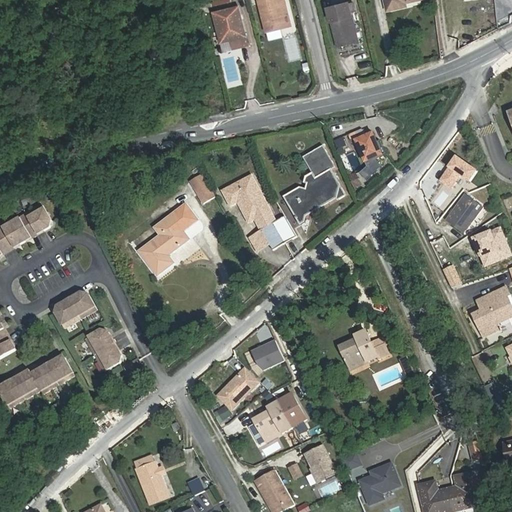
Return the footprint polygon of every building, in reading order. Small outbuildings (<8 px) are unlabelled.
[(260,0),(269,35),(295,28),(287,0),(260,0)] [(424,0),(385,0),(388,13),(409,8),(408,4),(424,1),(424,0)] [(360,44),(352,3),(330,8),(339,48),(360,44)] [(248,37),(240,8),(215,14),(222,43),(248,37)] [(383,168),(377,162),(386,159),(377,136),(359,143),(369,170),(363,176),(369,183),(383,168)] [(330,144),(310,155),(319,171),(312,175),(310,181),(313,182),(312,187),(306,186),(295,193),(297,198),(292,201),(301,216),(306,212),(312,214),(319,210),(316,205),(324,200),(327,206),(343,197),(345,199),(352,195),(338,169),(343,166),(330,144)] [(206,173),(194,180),(207,203),(219,196),(206,173)] [(362,185),(359,175),(351,178),(355,188),(362,185)] [(231,193),(239,207),(246,203),(250,209),(253,210),(259,222),(278,212),(259,177),(231,193)] [(447,222),(464,235),(485,207),(467,195),(447,222)] [(316,205),(319,210),(327,206),(324,200),(316,205)] [(53,219),(44,204),(28,214),(33,222),(39,219),(45,230),(51,227),(53,219)] [(259,222),(265,233),(270,231),(280,225),(283,221),(278,212),(259,222)] [(301,216),(306,223),(311,220),(312,214),(306,212),(301,216)] [(28,214),(13,222),(25,242),(33,237),(27,226),(33,222),(28,214)] [(280,225),(291,244),(302,238),(289,215),(280,225)] [(139,252),(157,277),(176,264),(170,256),(192,240),(173,216),(155,230),(161,237),(139,252)] [(39,219),(33,222),(39,233),(45,230),(39,219)] [(13,222),(0,230),(0,232),(4,239),(9,236),(16,247),(25,242),(13,222)] [(33,222),(27,226),(33,237),(39,233),(33,222)] [(278,245),(281,250),(291,244),(280,225),(270,231),(278,245)] [(255,239),(263,253),(278,245),(270,231),(265,233),(255,239)] [(9,236),(4,239),(10,250),(16,247),(9,236)] [(4,239),(0,241),(0,245),(5,254),(10,250),(4,239)] [(493,252),(497,265),(510,260),(505,246),(493,252)] [(511,314),(511,298),(508,289),(492,296),(495,302),(498,308),(478,318),(483,330),(481,331),(484,339),(508,328),(504,318),(509,316),(511,314)] [(78,309),(83,318),(99,309),(90,294),(83,292),(77,295),(84,306),(78,309)] [(77,295),(71,298),(78,309),(84,306),(77,295)] [(78,309),(71,298),(65,302),(71,313),(78,309)] [(58,312),(67,327),(83,318),(78,309),(71,313),(65,302),(60,305),(58,312)] [(498,308),(495,302),(475,311),(478,318),(498,308)] [(0,339),(9,334),(6,328),(0,331),(0,339)] [(103,329),(88,338),(97,354),(106,349),(103,343),(113,337),(110,331),(103,329)] [(377,330),(368,334),(374,347),(383,343),(377,330)] [(343,348),(350,363),(365,356),(368,362),(378,357),(374,347),(367,332),(358,336),(360,340),(343,348)] [(9,334),(0,339),(0,343),(1,346),(12,340),(9,334)] [(117,343),(113,337),(103,343),(106,349),(117,343)] [(0,343),(0,359),(18,349),(12,340),(1,346),(0,343)] [(285,362),(276,342),(252,353),(258,366),(264,372),(285,362)] [(121,349),(117,343),(106,349),(110,355),(121,349)] [(383,343),(374,347),(378,357),(379,359),(389,355),(383,343)] [(97,354),(107,371),(122,362),(124,355),(121,349),(110,355),(106,349),(97,354)] [(65,355),(57,360),(67,377),(69,380),(71,379),(69,375),(75,372),(65,355)] [(365,356),(350,363),(353,369),(368,362),(365,356)] [(143,364),(140,359),(134,363),(136,367),(143,364)] [(57,360),(49,364),(59,381),(64,378),(66,382),(69,380),(67,377),(57,360)] [(134,363),(127,367),(133,378),(146,370),(143,364),(136,367),(134,363)] [(49,364),(42,369),(51,385),(53,389),(56,387),(54,384),(59,381),(49,364)] [(51,385),(42,369),(34,373),(33,373),(41,387),(43,390),(49,387),(51,391),(53,389),(51,385)] [(261,383),(247,369),(219,397),(233,411),(261,383)] [(32,370),(24,374),(33,391),(36,395),(38,393),(36,389),(41,387),(33,373),(34,373),(32,370)] [(24,374),(16,379),(26,396),(31,393),(33,396),(36,395),(33,391),(24,374)] [(16,379),(8,383),(18,400),(20,403),(23,402),(21,398),(26,396),(16,379)] [(8,383),(0,388),(10,405),(15,401),(17,405),(20,403),(18,400),(8,383)] [(256,420),(258,423),(267,440),(268,443),(285,435),(284,433),(308,421),(295,396),(271,408),(273,411),(256,420)] [(267,440),(258,423),(250,427),(259,444),(267,440)] [(339,474),(324,445),(307,454),(314,468),(312,469),(320,483),(339,474)] [(373,463),(368,450),(346,459),(351,472),(373,463)] [(154,457),(136,464),(138,470),(156,463),(154,457)] [(156,463),(138,470),(150,498),(168,491),(156,463)] [(289,467),(293,481),(304,478),(299,464),(289,467)] [(394,465),(373,474),(374,478),(362,483),(372,507),(386,501),(384,496),(403,488),(394,465)] [(260,489),(272,511),(284,511),(296,506),(276,470),(271,473),(275,481),(260,489)] [(473,471),(457,475),(460,486),(454,487),(456,498),(452,499),(454,510),(481,503),(473,471)] [(255,482),(260,489),(275,481),(271,473),(255,482)] [(206,491),(200,479),(190,484),(196,496),(206,491)] [(438,480),(420,484),(427,511),(444,511),(454,510),(452,499),(456,498),(454,487),(440,490),(438,480)] [(214,502),(220,500),(217,488),(211,490),(214,502)] [(152,504),(170,497),(168,491),(150,498),(152,504)]
